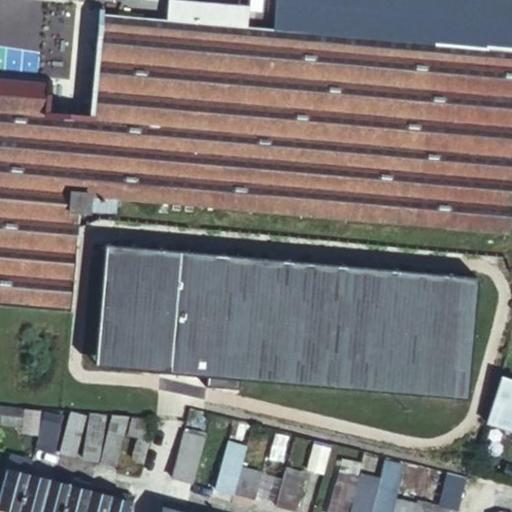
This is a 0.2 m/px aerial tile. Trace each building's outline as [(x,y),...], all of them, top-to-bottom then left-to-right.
[(223,0),(168,0),(168,15),(217,19),(247,22),(249,2),(223,0)] [(511,135),(511,43),(494,42),(247,22),(217,19),(168,15),(99,10),(90,109),(49,106),(0,101),(0,287),(57,289),(65,217),(65,207),(74,207),(75,200),(96,201),(95,210),(169,215),(179,216),(181,200),(198,201),(267,204),(266,218),(304,221),(305,208),(507,222),(511,135)] [(51,72),(0,68),(0,101),(49,106),(51,72)] [(65,217),(169,225),(169,215),(95,210),(96,201),(75,200),(74,207),(65,207),(65,217)] [(196,217),(198,201),(181,200),(179,216),(196,217)] [(88,366),(166,371),(174,250),(96,245),(88,366)] [(174,250),(166,371),(201,373),(200,387),(234,389),(235,375),(462,391),(470,270),(174,250)] [(511,373),(495,369),(482,416),(511,425),(511,373)] [(0,428),(13,431),(20,399),(0,397),(0,428)] [(44,408),(44,402),(20,399),(13,431),(36,435),(44,408)] [(58,411),(44,408),(36,435),(35,441),(49,445),(58,411)] [(84,414),(65,410),(59,430),(74,433),(71,448),(74,449),(84,414)] [(155,413),(131,410),(126,433),(136,437),(129,460),(140,463),(155,413)] [(103,415),(91,412),(81,447),(94,450),(103,415)] [(125,416),(113,414),(100,460),(111,462),(125,416)] [(197,430),(178,425),(165,470),(187,475),(197,430)] [(74,433),(59,430),(55,445),(59,445),(71,448),(74,433)] [(238,444),(223,438),(211,481),(225,485),(238,444)] [(323,469),(330,448),(314,443),(307,464),(323,469)] [(0,477),(0,498),(16,503),(28,461),(31,455),(9,450),(0,477)] [(250,492),(259,464),(239,458),(231,487),(250,492)] [(28,461),(16,503),(35,508),(48,467),(28,461)] [(321,511),(323,511),(347,511),(359,471),(334,464),(321,511)] [(283,465),(274,497),(296,503),(305,472),(283,465)] [(35,508),(34,511),(56,511),(65,482),(53,479),(55,469),(48,467),(35,508)] [(266,467),(259,493),(272,497),(280,471),(266,467)] [(55,469),(53,479),(65,482),(67,473),(55,469)] [(359,471),(347,511),(368,511),(378,476),(359,471)] [(77,485),(81,478),(67,473),(65,482),(77,485)] [(378,476),(368,511),(387,511),(392,494),(396,480),(378,476)] [(56,511),(79,511),(89,481),(81,478),(77,485),(65,482),(56,511)] [(79,511),(103,511),(109,494),(94,490),(96,483),(89,481),(79,511)] [(96,483),(94,490),(109,494),(111,486),(96,483)] [(511,511),(511,485),(507,484),(499,511),(511,511)] [(412,511),(415,500),(419,488),(408,485),(404,497),(392,494),(387,511),(412,511)] [(103,511),(125,511),(131,492),(111,486),(109,494),(103,511)] [(175,505),(178,496),(159,493),(156,502),(175,505)] [(179,511),(183,498),(178,496),(175,505),(156,502),(153,511),(179,511)] [(190,501),(183,498),(179,511),(197,511),(188,509),(190,501)] [(435,511),(437,506),(415,500),(412,511),(435,511)] [(202,511),(205,505),(190,501),(188,509),(197,511),(202,511)]
